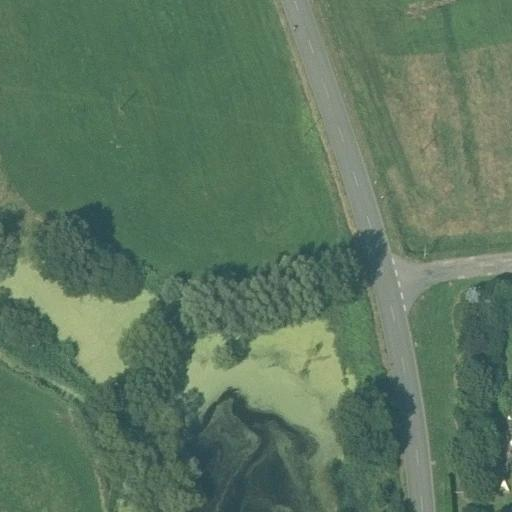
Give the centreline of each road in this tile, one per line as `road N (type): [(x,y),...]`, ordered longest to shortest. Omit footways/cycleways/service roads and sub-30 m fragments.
road 1 (tertiary): [(385,286),(292,0)]
road 2 (tertiary): [(416,511),(385,286)]
road 3 (residential): [(385,286),(511,262)]
